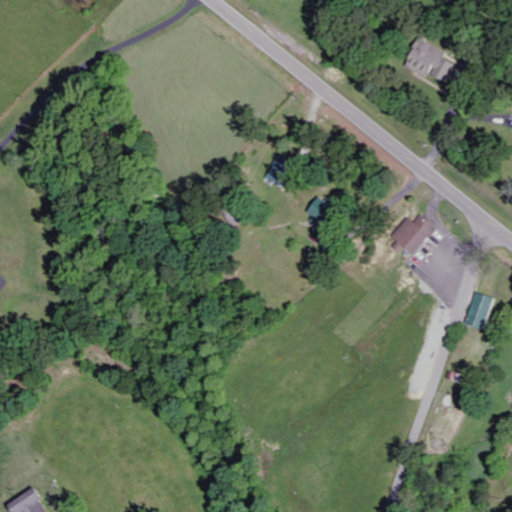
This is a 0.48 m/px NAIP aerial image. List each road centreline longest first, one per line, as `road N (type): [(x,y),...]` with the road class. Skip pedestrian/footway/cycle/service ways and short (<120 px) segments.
road 1 (tertiary): [(211,0),(511,240)]
road 2 (residential): [(383,511),(486,220)]
